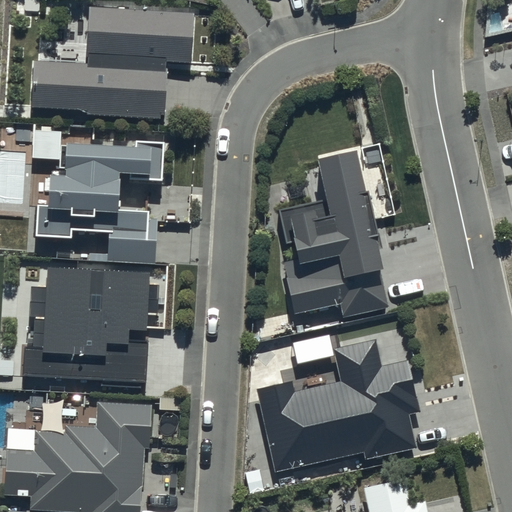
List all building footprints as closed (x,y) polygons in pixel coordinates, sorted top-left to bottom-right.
[(189,14),(84,8),(81,65),(29,62),(27,109),(83,111),(83,116),(159,120),(162,60),(187,62),(189,14)] [(129,149),(58,146),(56,178),(42,177),(40,208),(30,208),(28,238),(66,240),(66,233),(103,234),(102,262),(151,264),(153,221),(141,220),(142,212),(111,211),(112,176),(123,177),(122,181),(156,182),(158,145),(129,143),(129,149)] [(378,250),(371,221),(392,217),(376,147),(310,162),(322,219),(313,221),(310,205),(274,213),(284,252),(277,254),(284,278),(281,279),(290,315),(334,304),(339,320),(386,308),(376,271),(374,271),(370,252),(378,250)] [(145,276),(43,268),(41,288),(30,288),(27,319),(32,319),(30,349),(21,348),(19,376),(98,382),(97,386),(136,389),(136,382),(141,382),(143,344),(122,343),(122,330),(141,331),(142,313),(153,314),(155,286),(144,285),(145,276)] [(394,345),(373,349),(371,341),(331,349),(337,383),(292,392),(290,383),(253,391),(270,474),(360,456),(361,460),(412,450),(405,416),(415,414),(405,364),(398,366),(394,345)] [(64,431),(3,429),(1,498),(27,499),(27,511),(29,511),(136,511),(138,448),(145,448),(147,406),(93,404),(92,427),(64,427),(64,431)] [(424,511),(422,501),(408,504),(403,480),(359,489),(364,511),(424,511)]
